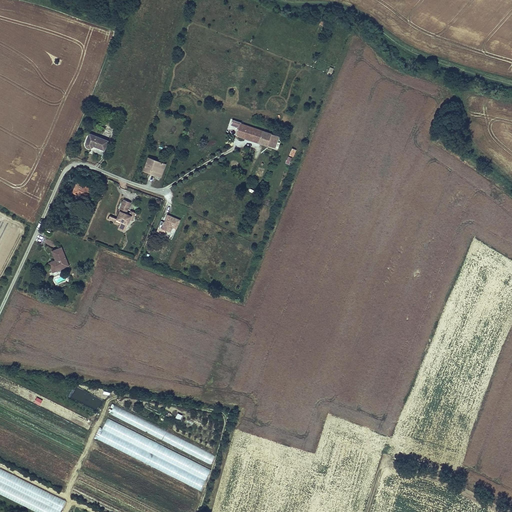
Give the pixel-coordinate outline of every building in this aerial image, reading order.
[(232,134),(242,138),(244,133),(250,136),(248,141),(257,144),(262,133),(251,129),(252,126),(248,125),(247,128),(238,124),(236,129),(234,128),(232,134)] [(109,139),(90,132),(87,142),(87,144),(88,146),(89,147),(91,146),(92,146),(93,145),(94,143),(96,144),(95,146),(105,149),(109,139)] [(276,139),(262,133),(257,144),(265,147),(266,144),(273,147),(276,139)] [(165,165),(148,159),(143,172),(149,174),(150,171),(158,174),(157,177),(160,178),(165,165)] [(99,182),(93,180),(90,186),(96,189),(99,182)] [(88,189),(74,183),(69,192),(83,199),(88,189)] [(127,217),(128,213),(131,214),(133,210),(128,208),(126,211),(122,210),(123,206),(125,207),(128,200),(121,197),(116,208),(117,208),(114,216),(118,218),(117,221),(116,223),(123,226),(127,217)] [(117,221),(118,218),(114,216),(106,213),(105,216),(117,221)] [(158,228),(171,232),(172,227),(177,229),(180,219),(166,215),(164,222),(160,221),(158,228)] [(65,264),(57,246),(48,250),(52,259),(45,262),(47,267),(49,266),(51,270),(65,264)] [(144,408),(160,414),(162,411),(146,404),(144,408)] [(113,407),(109,416),(212,463),(216,454),(113,407)] [(106,420),(97,442),(202,489),(212,467),(106,420)] [(0,494),(39,511),(61,511),(67,499),(0,468),(0,494)]
